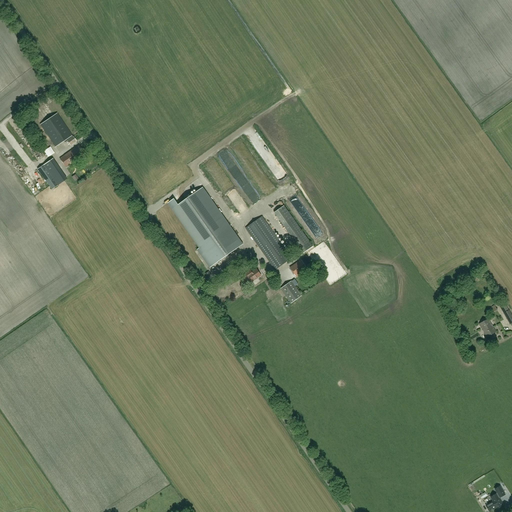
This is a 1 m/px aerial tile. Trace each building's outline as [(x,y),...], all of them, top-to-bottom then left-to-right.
[(70,145),(76,141),(57,113),(40,124),(55,147),(66,140),(70,145)] [(66,166),(75,160),(84,153),(79,145),(60,159),(66,166)] [(48,157),(54,153),(50,147),(44,151),(48,157)] [(46,163),(37,169),(52,189),(67,179),(58,166),(51,170),(46,163)] [(197,250),(210,267),(242,244),(203,188),(179,205),(174,199),(168,203),(200,248),(197,250)] [(313,247),(293,217),(284,205),(274,212),(303,253),(313,247)] [(290,255),(262,216),(246,228),(275,270),(295,256),(293,253),(290,255)] [(299,262),(288,269),(291,272),(293,274),(292,274),(294,277),(301,272),(302,272),(301,271),(305,269),(300,261),(299,262)] [(240,277),(244,282),(249,278),(252,282),(261,275),(257,269),(252,272),(250,270),(240,277)] [(302,296),(291,281),(281,289),(291,303),(302,296)] [(496,332),(488,318),(479,324),(487,337),(496,332)] [(500,486),(495,489),(500,498),(505,495),(500,486)] [(503,505),(498,497),(496,494),(493,496),(495,499),(493,500),(493,501),(486,505),(489,511),(497,507),(497,508),(503,505)]
